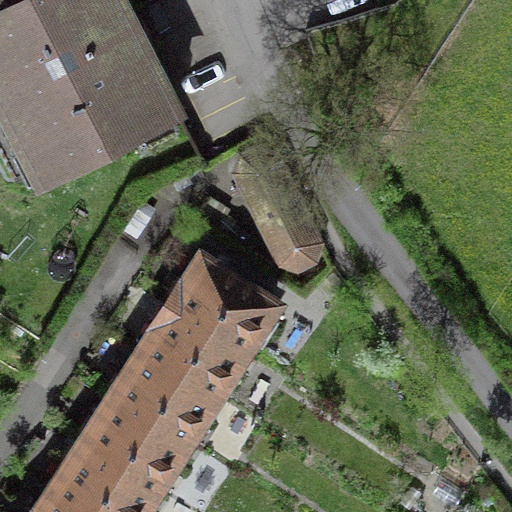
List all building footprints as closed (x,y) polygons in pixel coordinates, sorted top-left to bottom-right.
[(0,91),(43,175),(177,107),(143,39),(122,0),(2,0),(0,1),(0,91)] [(243,154),(238,170),(282,257),(297,263),(312,255),(317,240),(273,153),(257,147),(243,154)] [(175,285),(167,297),(244,347),(251,336),(261,343),(277,318),(267,311),(275,299),(202,252),(185,279),(180,276),(175,285)] [(157,321),(141,346),(214,393),(244,347),(167,297),(158,311),(153,319),(157,321)] [(115,377),(107,390),(184,440),(214,393),(141,346),(125,372),(121,369),(115,377)] [(89,418),(77,436),(154,486),(184,440),(107,390),(89,418)] [(68,460),(51,485),(93,511),(137,511),(154,486),(77,436),(70,447),(63,457),(68,460)] [(28,511),(93,511),(51,485),(35,510),(31,508),(28,511)]
